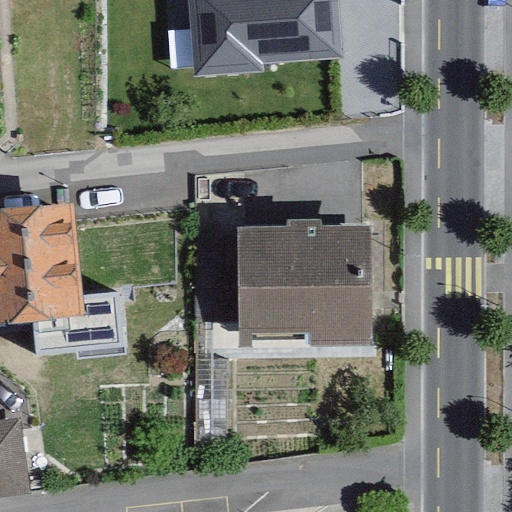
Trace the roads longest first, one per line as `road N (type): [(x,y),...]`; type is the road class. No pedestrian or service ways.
road 1 (residential): [(456,141),(0,187)]
road 2 (unclassified): [(455,473),(456,141)]
road 3 (residential): [(455,473),(149,511)]
road 4 (unclassified): [(456,141),(461,0)]
